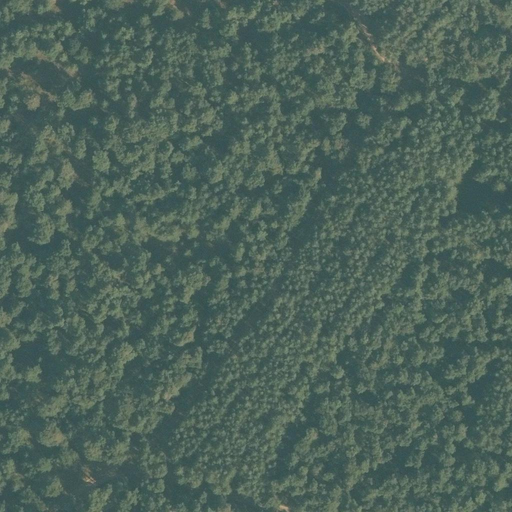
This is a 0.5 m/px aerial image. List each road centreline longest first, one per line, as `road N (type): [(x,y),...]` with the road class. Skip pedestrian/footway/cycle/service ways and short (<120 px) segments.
road 1 (track): [(402,81),(186,381),(153,474)]
road 2 (track): [(295,511),(153,474)]
road 3 (track): [(153,474),(81,470),(47,511)]
road 4 (track): [(511,132),(439,91),(402,81)]
